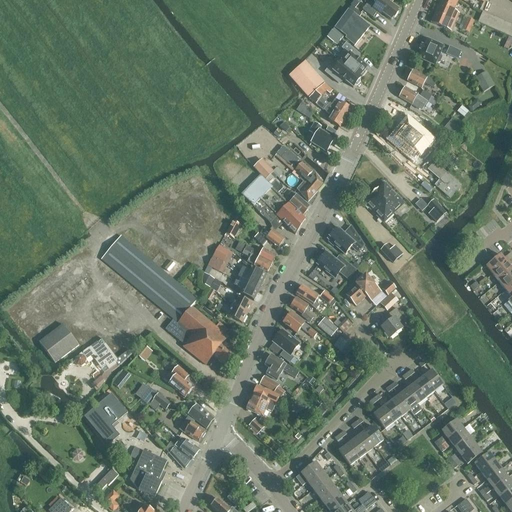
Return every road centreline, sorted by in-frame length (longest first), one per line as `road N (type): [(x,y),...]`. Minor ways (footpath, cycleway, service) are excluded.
road 1 (tertiary): [(219,429),(423,0)]
road 2 (track): [(0,102),(106,237)]
road 3 (unclassified): [(273,488),(393,368)]
